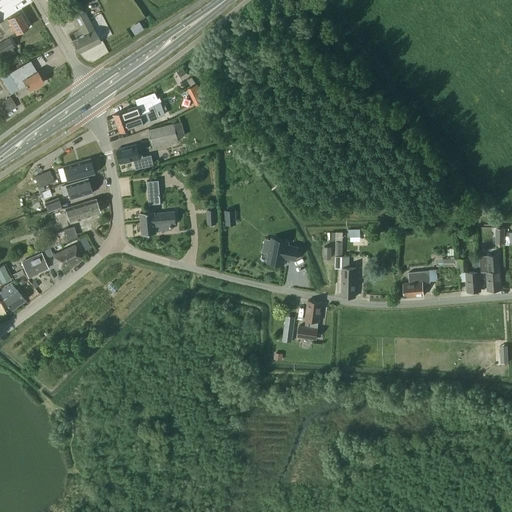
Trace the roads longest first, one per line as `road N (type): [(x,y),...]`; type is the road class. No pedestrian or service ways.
road 1 (unclassified): [(182,266),(362,304),(511,296)]
road 2 (primary): [(88,97),(230,0)]
road 3 (unclassified): [(109,245),(116,196),(88,97)]
road 4 (unclassified): [(0,335),(109,245)]
